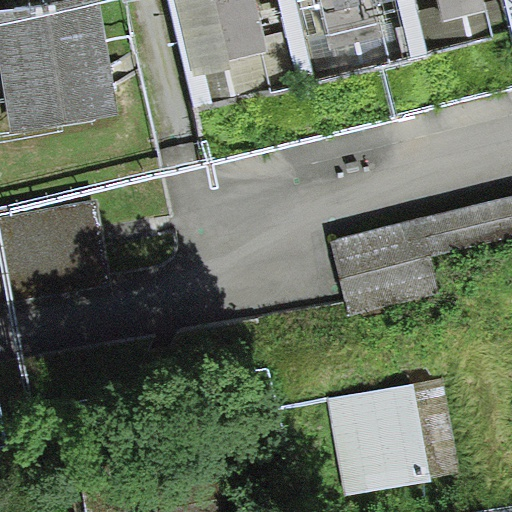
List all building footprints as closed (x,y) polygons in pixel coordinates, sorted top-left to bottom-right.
[(95,0),(88,0),(0,14),(0,39),(15,128),(115,111),(95,0)] [(104,199),(4,206),(11,290),(111,283),(104,199)] [(511,199),(336,243),(354,313),(442,291),(434,258),(511,238),(511,199)] [(439,378),(329,399),(348,493),(458,471),(439,378)] [(122,450),(83,457),(92,511),(219,511),(209,452),(125,467),(122,450)]
